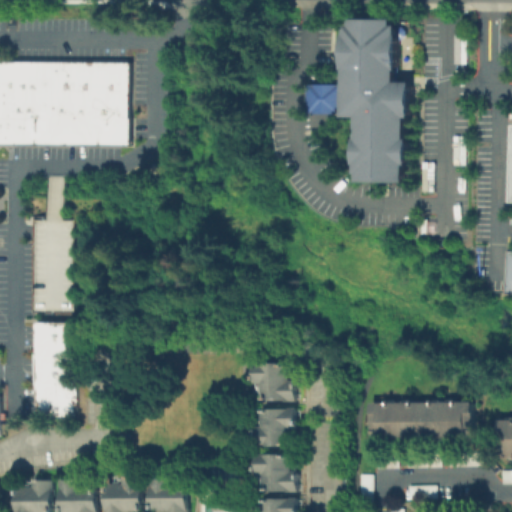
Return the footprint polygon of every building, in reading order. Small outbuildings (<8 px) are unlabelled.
[(358,20),(400,19),(400,26),(404,26),(405,72),(403,72),(403,84),(419,84),(419,120),(415,120),(415,141),(417,141),(417,168),(414,168),(415,185),(368,185),(368,177),(366,177),(365,161),(363,161),(363,150),(364,150),(364,142),(365,142),(365,118),(352,118),(352,114),(327,115),(319,115),(319,86),(329,86),(333,86),(352,85),(351,36),(353,36),(353,25),(358,25),(358,20)] [(0,59),(14,59),(13,98),(5,98),(0,98),(0,59)] [(5,98),(13,98),(14,59),(46,60),(45,107),(45,131),(20,131),(20,145),(4,145),(5,98)] [(46,60),(103,60),(130,61),(130,107),(95,107),(45,107),(46,60)] [(45,107),(95,107),(95,146),(20,145),(20,131),(45,131),(45,107)] [(95,107),(130,107),(130,146),(95,146),(95,107)] [(74,219),(63,219),(63,176),(47,176),(48,216),(36,216),(36,278),(57,278),(57,270),(75,269),(74,219)] [(35,350),(35,321),(77,322),(77,350),(35,350)] [(35,381),(35,350),(77,350),(77,382),(35,381)] [(294,366),(294,385),(299,385),(299,403),(266,403),(266,385),(262,385),(262,366),(294,366)] [(77,382),(76,418),(34,417),(35,381),(77,382)] [(371,400),(475,399),(475,434),(372,435),(371,400)] [(294,447),(260,447),(260,430),(265,430),(265,409),(300,409),(300,430),(294,430),(294,447)] [(295,457),(295,475),(300,475),(300,492),(267,492),(267,474),(258,474),(259,457),(295,457)] [(174,480),(174,486),(192,486),(192,511),(156,511),(156,480),(174,480)] [(84,481),(83,488),(102,488),(102,511),(64,511),(64,481),(84,481)] [(110,511),(110,488),(130,488),(130,481),(146,481),(146,511),(110,511)] [(19,511),(19,487),(41,487),(42,482),(57,482),(57,511),(19,511)] [(409,498),(437,497),(437,485),(409,485),(409,498)] [(217,511),(217,501),(248,501),(248,511),(217,511)] [(266,511),(266,501),(301,501),(301,511),(266,511)]
